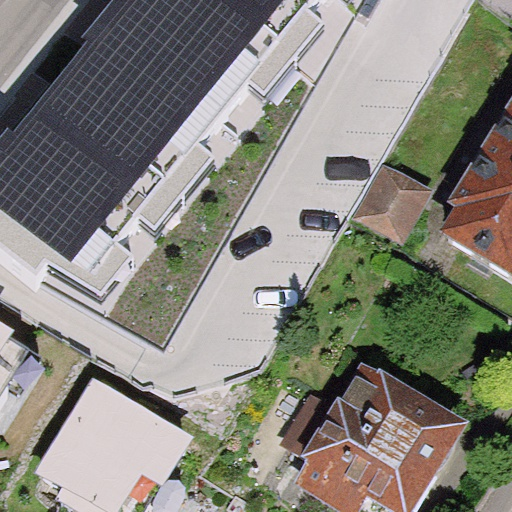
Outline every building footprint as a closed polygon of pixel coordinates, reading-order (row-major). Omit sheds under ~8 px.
[(320,0),(138,0),(0,164),(0,213),(82,283),(320,0)] [(511,120),(455,214),(464,223),(449,248),(511,285),(511,120)] [(431,201),(386,176),(359,225),(404,250),(431,201)] [(0,399),(24,359),(0,345),(0,399)] [(414,511),(456,442),(365,387),(305,488),(346,511),(370,511),(376,503),(390,511),(414,511)] [(146,511),(188,443),(100,389),(44,481),(95,511),(146,511)]
